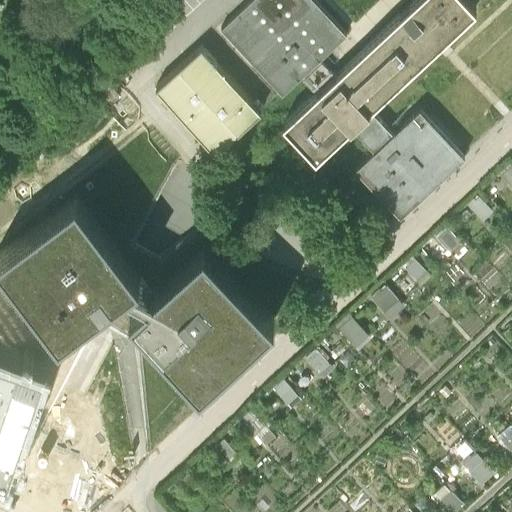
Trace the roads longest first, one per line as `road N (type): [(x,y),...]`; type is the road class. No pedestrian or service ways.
road 1 (unclassified): [(511,137),(118,511)]
road 2 (unknown): [(9,509),(98,340)]
